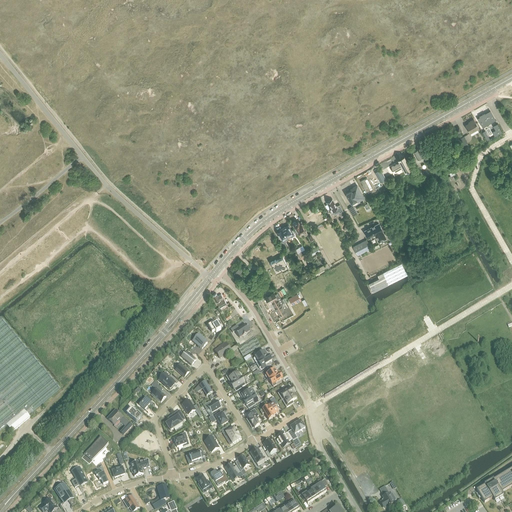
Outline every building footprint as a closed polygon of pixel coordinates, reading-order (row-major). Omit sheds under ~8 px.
[(480,117),(477,118),(482,127),(495,120),(490,111),(485,114),(484,115),(483,114),(479,116),(480,117)] [(470,122),(465,125),(470,133),(478,128),(474,119),(470,121),(470,122)] [(495,130),(492,132),(494,136),(501,132),(497,124),(493,126),(495,130)] [(464,145),(468,142),(464,136),(460,138),(464,145)] [(414,153),(411,154),(414,161),(415,160),(417,163),(424,160),(418,149),(413,151),(414,153)] [(394,165),(393,166),(395,171),(402,167),(404,171),(407,170),(407,171),(408,170),(408,169),(410,168),(412,167),(409,161),(407,162),(404,156),(398,160),(399,162),(399,163),(398,162),(398,163),(397,163),(397,164),(396,164),(395,164),(394,165)] [(380,182),(385,179),(380,170),(375,173),(380,182)] [(352,205),(364,198),(357,185),(352,188),(353,188),(350,190),(351,191),(346,194),(352,205)] [(339,204),(339,205),(336,206),(336,205),(335,206),(332,200),(327,203),(331,209),(330,210),(331,212),(331,214),(334,214),(337,214),(340,213),(343,211),(339,204)] [(318,205),(312,209),(315,214),(321,211),(318,205)] [(352,216),(357,213),(353,206),(348,209),(352,216)] [(451,214),(449,216),(452,220),(447,222),(451,228),(457,225),(451,214)] [(292,223),(296,229),(298,234),(302,231),(304,235),(307,233),(301,223),(300,224),(298,221),(296,222),(296,221),(295,221),(292,222),(292,223)] [(379,224),(364,231),(368,238),(375,235),(378,242),(386,239),(379,224)] [(285,227),(282,229),(287,237),(288,236),(290,235),(291,236),(294,235),(293,235),(296,233),(293,229),(291,231),(288,226),(286,227),(285,227)] [(289,239),(288,236),(287,237),(282,229),(279,230),(279,232),(277,233),(282,241),(283,242),(283,243),(284,242),(289,239)] [(357,255),(370,248),(366,240),(353,247),(357,255)] [(282,241),(280,242),(281,244),(282,246),(285,250),(287,252),(290,250),(288,248),(286,246),(288,246),(287,244),(286,243),(285,242),(284,243),(284,242),(283,243),(283,242),(282,241)] [(302,245),(295,249),(297,252),(300,257),(306,253),(304,248),(302,245)] [(310,257),(320,251),(317,246),(307,252),(310,257)] [(283,257),(277,260),(279,265),(282,270),(282,271),(288,267),(287,264),(286,264),(283,257)] [(276,260),(270,262),(272,266),(276,273),(282,270),(279,265),(277,260),(276,260)] [(368,283),(373,292),(407,275),(402,264),(377,276),(378,278),(368,283)] [(316,271),(314,273),(315,276),(318,275),(318,276),(320,275),(319,274),(330,268),(328,265),(316,271)] [(244,269),(241,266),(233,274),(236,277),(244,269)] [(276,288),(279,295),(281,299),(283,298),(282,296),(289,292),(286,287),(287,287),(285,283),(289,280),(284,270),(276,274),(278,278),(277,278),(279,281),(277,282),(278,283),(280,283),(281,285),(276,288)] [(217,303),(219,307),(226,303),(221,294),(218,296),(216,293),(212,295),(216,302),(217,303)] [(288,307),(283,298),(281,299),(279,295),(276,297),(274,293),(265,297),(271,307),(272,307),(273,309),(275,308),(279,316),(285,313),(283,310),(288,307)] [(292,305),(302,300),(298,293),(289,298),(292,305)] [(1,318),(0,318),(0,431),(7,426),(25,411),(30,417),(35,413),(33,412),(60,390),(1,318)] [(215,322),(208,326),(212,333),(215,332),(216,333),(221,331),(217,324),(216,324),(215,322)] [(237,326),(231,330),(233,333),(235,332),(239,338),(242,337),(247,334),(247,333),(250,331),(245,325),(239,329),(237,326)] [(195,336),(188,343),(193,348),(196,344),(202,350),(207,344),(199,336),(197,338),(195,336)] [(238,348),(238,349),(243,357),(260,347),(255,339),(238,348)] [(220,359),(231,352),(226,344),(219,349),(215,351),(220,359)] [(258,355),(255,357),(258,363),(267,357),(264,352),(261,353),(260,351),(257,353),(258,355)] [(186,353),(182,358),(191,366),(196,361),(193,359),(194,358),(190,354),(189,355),(186,353)] [(258,363),(256,364),(259,369),(261,367),(262,369),(266,367),(265,365),(272,361),(269,356),(267,357),(258,363)] [(176,370),(184,378),(189,373),(181,365),(176,370)] [(269,373),(265,376),(268,381),(269,381),(278,375),(275,370),(272,371),(271,369),(267,371),(269,373)] [(164,375),(159,381),(164,385),(164,384),(170,389),(175,384),(167,377),(168,376),(165,373),(163,374),(164,375)] [(232,377),(229,379),(232,384),(231,385),(241,379),(238,373),(235,375),(234,373),(230,375),(232,377)] [(278,375),(269,381),(273,387),(276,385),(275,383),(282,379),(279,374),(278,375)] [(241,379),(231,385),(234,390),(241,386),(242,388),(247,384),(243,377),(241,379)] [(155,381),(152,385),(155,388),(157,389),(152,395),(161,403),(166,397),(160,392),(162,390),(157,385),(158,384),(155,381)] [(202,383),(198,387),(201,390),(202,389),(202,390),(206,397),(212,393),(205,382),(202,384),(202,383)] [(283,391),(280,393),(284,400),(294,393),(291,388),(284,393),(283,391)] [(244,394),(241,396),(245,401),(254,395),(254,396),(256,395),(253,389),(248,392),(246,390),(243,392),(244,394)] [(294,393),(284,400),(287,405),(285,406),(286,408),(290,406),(289,404),(296,399),(293,394),(294,393)] [(245,401),(243,402),(245,404),(246,407),(247,407),(248,409),(255,405),(255,404),(258,402),(254,396),(254,395),(245,401)] [(139,405),(148,414),(148,413),(145,411),(149,406),(151,408),(153,405),(154,406),(155,406),(146,398),(144,399),(140,404),(139,405)] [(189,401),(182,405),(188,415),(195,411),(196,413),(199,418),(202,416),(199,411),(196,406),(193,408),(189,401)] [(209,402),(206,404),(208,406),(207,407),(211,413),(212,413),(221,407),(221,408),(217,401),(216,401),(217,401),(211,405),(209,402)] [(130,402),(123,410),(126,414),(132,409),(134,405),(130,402)] [(272,404),(267,407),(273,418),(274,418),(273,416),(278,413),(276,410),(278,409),(276,406),(274,407),(272,404)] [(267,407),(260,411),(262,415),(264,414),(269,421),(273,418),(267,407)] [(132,409),(126,414),(136,423),(141,417),(132,409)] [(251,417),(248,418),(254,429),(259,426),(256,421),(259,419),(257,417),(259,416),(254,410),(248,413),(251,417)] [(12,432),(30,417),(25,411),(7,426),(12,432)] [(123,436),(123,435),(132,426),(129,423),(122,417),(116,411),(111,416),(111,415),(107,419),(114,426),(119,421),(125,427),(120,433),(123,436)] [(172,421),(166,424),(170,431),(182,423),(181,422),(184,420),(179,412),(170,418),(172,421)] [(217,413),(211,417),(215,423),(217,421),(221,427),(228,423),(226,419),(225,419),(224,417),(225,417),(224,417),(222,414),(218,416),(217,413)] [(292,430),(288,433),(293,441),(297,439),(295,435),(305,429),(300,421),(296,424),(296,423),(294,425),(290,428),(292,430)] [(227,427),(221,431),(223,435),(226,433),(232,443),(233,444),(240,439),(237,435),(238,435),(237,435),(236,433),(236,432),(236,433),(233,429),(229,431),(227,427)] [(180,438),(174,441),(177,448),(183,446),(183,447),(189,445),(187,440),(185,441),(183,437),(186,436),(185,433),(179,435),(180,438)] [(278,440),(276,441),(279,444),(280,443),(283,448),(289,444),(288,442),(291,440),(287,433),(283,436),(281,434),(278,436),(278,437),(277,438),(278,440)] [(212,437),(204,442),(211,453),(219,448),(212,437)] [(293,441),(292,442),(296,448),(301,445),(297,439),(293,441)] [(98,452),(103,446),(105,448),(106,446),(100,440),(84,458),(90,464),(99,453),(98,452)] [(270,440),(263,444),(268,451),(265,453),(268,458),(271,456),(271,457),(277,453),(275,450),(276,450),(270,440)] [(258,449),(250,453),(257,464),(264,460),(265,462),(268,460),(263,451),(262,451),(263,452),(261,453),(260,452),(258,449)] [(189,456),(192,463),(192,462),(201,459),(201,458),(204,457),(201,450),(198,451),(198,453),(194,454),(193,452),(189,454),(190,456),(189,456)] [(239,463),(236,465),(240,471),(241,472),(243,476),(246,474),(243,469),(244,469),(249,465),(244,456),(237,460),(238,461),(239,463)] [(143,474),(141,470),(149,467),(149,468),(147,460),(139,463),(139,462),(130,464),(130,465),(131,465),(132,469),(131,470),(132,474),(133,474),(134,476),(134,477),(143,474)] [(113,474),(112,474),(113,478),(114,478),(115,478),(120,477),(125,475),(123,471),(126,470),(125,467),(124,464),(121,465),(122,468),(119,469),(115,470),(115,471),(112,472),(113,474)] [(231,465),(225,469),(231,479),(233,482),(239,478),(239,479),(243,476),(241,472),(240,473),(236,467),(234,468),(231,465)] [(77,480),(71,483),(75,489),(80,487),(80,488),(87,484),(79,468),(74,471),(76,475),(75,476),(77,480)] [(485,486),(476,491),(484,503),(492,498),(494,501),(503,495),(501,493),(511,486),(511,468),(494,480),(493,479),(484,485),(485,486)] [(97,470),(94,471),(95,474),(96,477),(98,477),(99,481),(101,480),(103,485),(108,483),(104,473),(100,475),(99,472),(98,473),(97,470)] [(215,472),(211,475),(217,485),(221,482),(222,484),(225,482),(226,483),(229,482),(222,470),(216,473),(215,472)] [(198,480),(197,481),(199,484),(198,485),(200,488),(201,488),(203,491),(207,488),(209,491),(213,488),(209,481),(206,483),(203,477),(202,478),(201,477),(198,479),(198,480)] [(321,482),(315,486),(321,495),(326,492),(323,488),(324,488),(321,482)] [(58,484),(54,488),(57,492),(56,492),(63,503),(72,497),(65,486),(64,484),(59,487),(58,484)] [(151,502),(150,502),(155,510),(166,503),(164,500),(169,498),(165,486),(155,489),(158,489),(159,493),(160,499),(152,504),(151,502)] [(315,486),(310,489),(317,498),(321,495),(315,486)] [(310,489),(306,492),(312,501),(317,498),(310,489)] [(279,493),(276,495),(278,497),(280,501),(285,498),(281,492),(279,493)] [(307,504),(312,501),(306,492),(300,495),(304,501),(305,500),(307,504)] [(394,503),(393,501),(395,500),(392,494),(390,495),(389,493),(382,497),(384,500),(382,501),(383,503),(382,504),(384,508),(387,507),(394,503)] [(273,497),(272,498),(275,503),(276,504),(280,501),(278,497),(276,495),(273,497)] [(132,496),(123,502),(128,509),(129,508),(132,511),(133,511),(139,509),(132,496)] [(397,502),(400,508),(405,506),(401,499),(397,502)] [(44,507),(42,508),(45,511),(47,511),(48,510),(49,511),(53,511),(54,511),(53,511),(54,511),(57,510),(50,500),(47,502),(46,501),(43,504),(45,506),(44,507)] [(294,500),(288,503),(293,511),(295,511),(299,510),(296,506),(297,505),(294,500)] [(176,511),(176,510),(177,510),(173,502),(168,504),(171,511),(170,511),(176,511)] [(293,511),(288,503),(284,506),(287,511),(293,511)]
